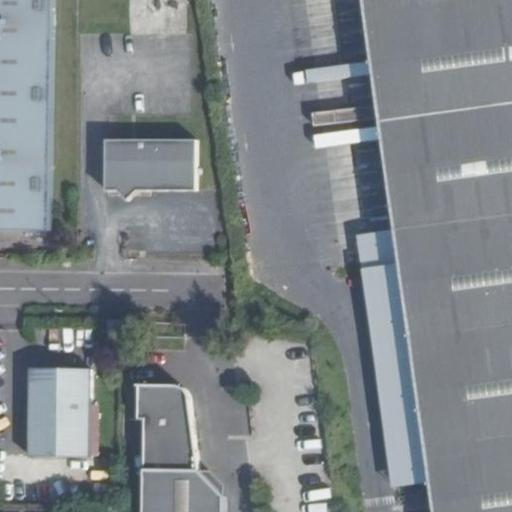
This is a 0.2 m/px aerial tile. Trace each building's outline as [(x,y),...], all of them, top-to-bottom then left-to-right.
[(55,0),(0,0),(0,232),(53,233),(53,198),(55,0)] [(511,511),(511,0),(366,0),(436,511),(511,511)] [(200,195),(201,146),(109,145),(108,194),(122,195),(130,205),(140,195),(200,195)] [(136,333),(136,321),(106,320),(107,334),(136,333)] [(93,456),(95,369),(36,368),(34,455),(93,456)] [(188,423),(194,423),(191,394),(184,386),(142,386),(142,416),(147,422),(146,511),(228,511),(228,496),(205,473),(202,473),(199,435),(189,436),(188,423)] [(199,435),(194,423),(188,423),(189,436),(199,435)]
